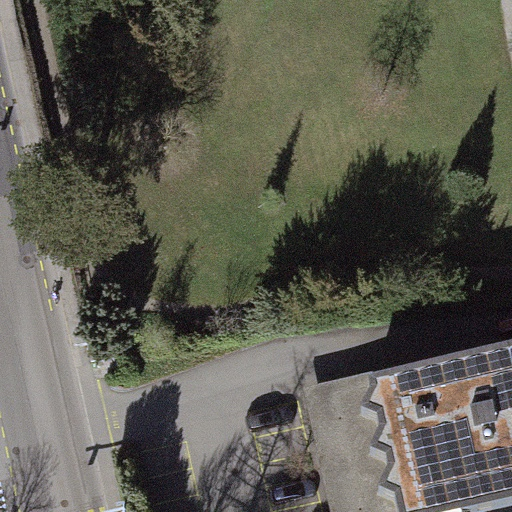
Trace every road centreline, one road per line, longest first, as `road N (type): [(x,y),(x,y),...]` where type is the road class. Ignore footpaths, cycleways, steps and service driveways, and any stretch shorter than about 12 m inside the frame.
road 1 (primary): [(28,359),(60,511)]
road 2 (primary): [(0,216),(28,359)]
